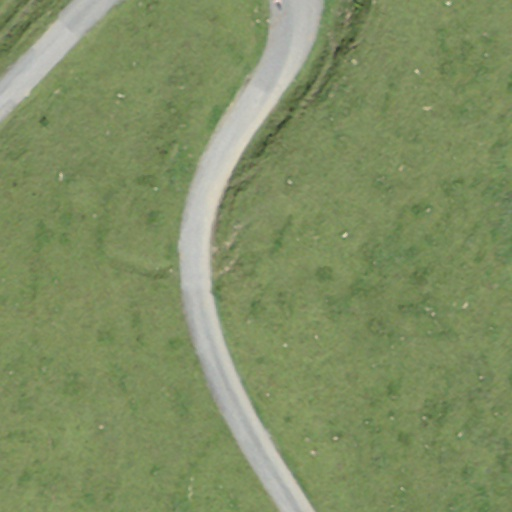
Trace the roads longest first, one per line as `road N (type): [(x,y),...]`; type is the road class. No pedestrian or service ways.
road 1 (unclassified): [(299,511),(229,394),(195,273),(215,168),(282,57),(294,0)]
road 2 (unclassified): [(98,0),(0,99)]
